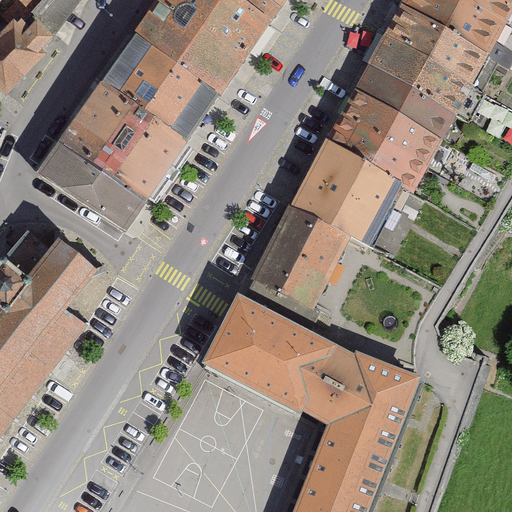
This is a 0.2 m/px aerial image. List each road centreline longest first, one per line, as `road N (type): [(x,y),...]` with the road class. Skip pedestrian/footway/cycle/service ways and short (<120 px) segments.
road 1 (residential): [(349,0),(167,286)]
road 2 (residential): [(167,286),(21,511)]
road 3 (residential): [(9,205),(24,152),(118,0)]
road 4 (residential): [(9,205),(41,207),(167,286)]
